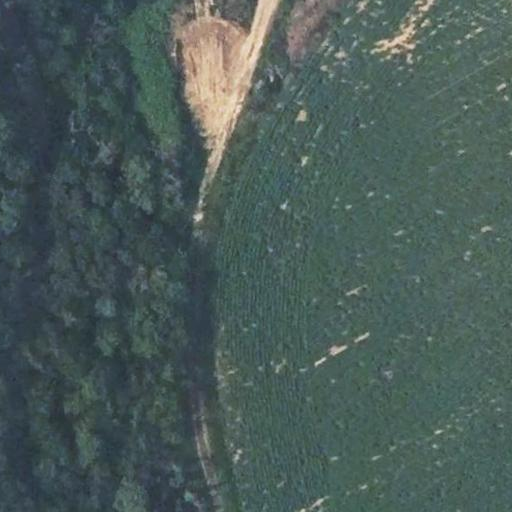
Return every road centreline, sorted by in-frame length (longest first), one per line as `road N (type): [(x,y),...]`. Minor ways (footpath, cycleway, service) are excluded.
road 1 (track): [(259,0),(189,240),(182,334),(216,511)]
road 2 (unclassified): [(19,511),(9,435),(36,81),(0,12)]
